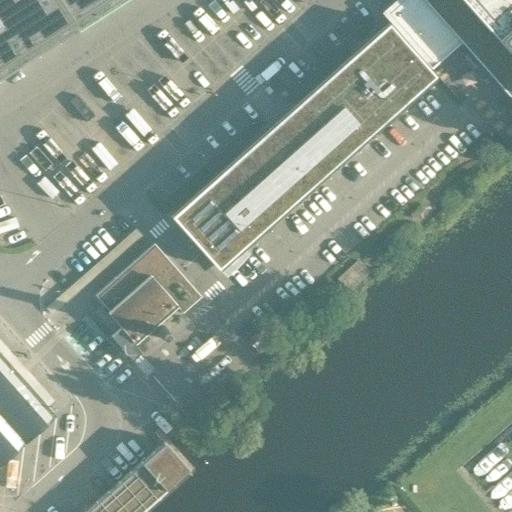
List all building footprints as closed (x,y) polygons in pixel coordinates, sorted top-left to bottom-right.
[(0,0),(0,81),(126,0),(0,0)] [(385,25),(170,216),(176,223),(183,230),(214,266),(414,88),(431,73),(428,69),(446,53),(446,54),(447,55),(449,55),(450,55),(451,54),(452,53),(452,52),(453,52),(453,51),(453,50),(452,49),(452,48),(459,41),(511,100),(511,0),(394,0),(380,12),(384,16),(383,17),(383,18),(383,19),(382,20),(382,21),(383,22),(383,23),(384,24),(385,25)] [(176,223),(153,244),(160,251),(183,230),(176,223)] [(95,295),(102,303),(109,311),(107,313),(133,342),(174,305),(181,313),(200,296),(160,251),(153,244),(153,243),(94,294),(95,295)] [(20,362),(0,338),(0,355),(18,376),(102,303),(95,295),(20,362)] [(118,329),(108,338),(129,362),(131,361),(139,354),(118,329)] [(0,462),(53,416),(18,376),(0,355),(0,462)] [(83,511),(141,511),(189,470),(165,442),(163,441),(162,442),(155,448),(149,454),(137,464),(136,465),(103,494),(91,505),(83,511)]
